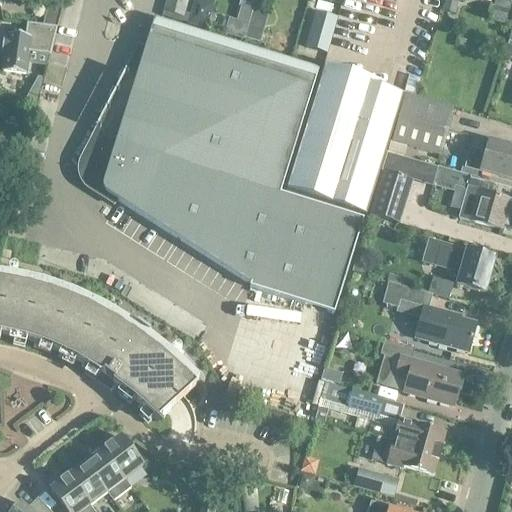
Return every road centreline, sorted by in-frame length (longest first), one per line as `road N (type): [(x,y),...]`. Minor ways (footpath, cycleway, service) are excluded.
road 1 (residential): [(0,470),(98,402),(47,367),(0,353)]
road 2 (unclassified): [(474,511),(511,375)]
